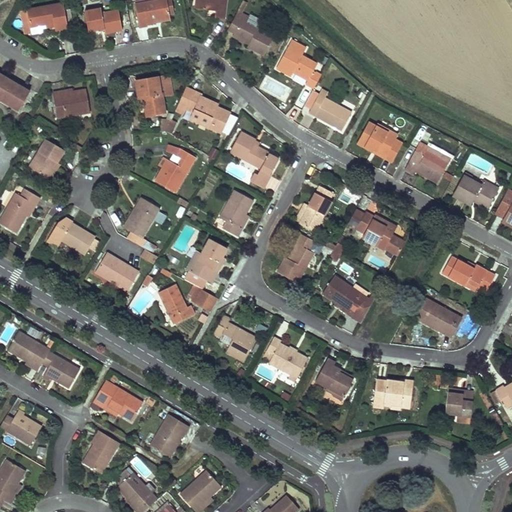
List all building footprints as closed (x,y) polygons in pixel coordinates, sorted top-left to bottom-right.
[(135,5),(139,27),(148,25),(147,24),(156,22),(155,20),(170,17),(169,13),(174,12),(171,0),(157,0),(158,0),(135,5)] [(198,0),(198,9),(216,11),(215,18),(224,19),(226,0),(198,0)] [(68,28),(64,3),(21,11),(26,35),(32,34),(32,35),(44,33),(43,29),(55,27),(56,30),(62,29),(68,28)] [(85,11),(88,31),(104,28),(105,33),(113,32),(122,30),(119,10),(102,13),(101,8),(85,11)] [(264,55),(274,36),(246,22),(249,17),(240,12),(238,11),(228,30),(234,33),(250,41),(248,45),(247,47),(264,55)] [(248,45),(250,41),(234,33),(233,37),(241,41),(248,45)] [(292,40),(277,68),(291,76),(294,72),(300,75),(308,80),(306,84),(314,88),(321,75),(313,71),(317,64),(302,56),(306,48),(292,40)] [(10,80),(0,73),(0,98),(19,110),(30,92),(10,80)] [(147,116),(165,113),(162,96),(173,94),(170,75),(136,80),(137,90),(138,98),(145,96),(146,100),(144,100),(147,116)] [(267,76),(262,86),(282,96),(287,86),(267,76)] [(186,87),(175,111),(183,114),(186,109),(194,112),(191,119),(221,132),(230,112),(216,106),(215,107),(200,100),(201,97),(202,94),(186,87)] [(295,104),(303,108),(311,92),(303,88),(295,104)] [(53,93),(57,118),(90,112),(86,89),(73,92),(61,94),(61,92),(53,93)] [(342,131),(352,112),(325,98),(327,93),(321,90),(318,95),(310,111),(309,113),(327,123),(342,131)] [(310,111),(318,95),(312,92),(304,107),(310,111)] [(201,97),(200,100),(215,107),(216,106),(217,104),(209,100),(201,97)] [(231,127),(237,117),(231,114),(226,124),(231,127)] [(171,120),(162,119),(161,132),(166,132),(169,126),(171,120)] [(391,162),(402,143),(395,139),(397,135),(378,124),(377,126),(369,122),(358,143),(372,151),(374,149),(385,155),(384,158),(391,162)] [(241,132),(230,152),(261,168),(258,174),(255,173),(251,182),(264,188),(271,175),(270,175),(273,169),(279,159),(268,154),(269,153),(257,146),(254,144),(255,141),(256,140),(241,132)] [(429,145),(432,140),(424,135),(405,169),(414,174),(416,171),(423,175),(437,183),(451,158),(429,145)] [(65,150),(46,139),(30,167),(48,178),(58,162),(65,150)] [(74,144),(72,147),(80,152),(82,149),(74,144)] [(213,163),(219,149),(209,145),(204,160),(213,163)] [(175,192),(196,157),(182,149),(178,156),(182,158),(184,160),(181,167),(177,165),(168,159),(163,167),(155,181),(175,192)] [(384,158),(385,155),(374,149),(372,151),(379,155),(384,158)] [(163,167),(168,159),(164,157),(159,165),(163,167)] [(58,162),(48,178),(51,180),(57,170),(61,164),(58,162)] [(453,177),(446,172),(443,177),(451,181),(453,177)] [(488,209),(498,191),(482,183),(481,185),(470,180),(472,177),(464,173),(453,196),(471,205),(474,200),(477,201),(476,203),(488,209)] [(484,181),(482,183),(498,191),(499,189),(484,181)] [(309,205),(299,223),(312,231),(320,216),(323,218),(332,201),(330,200),(334,193),(320,185),(309,205)] [(16,193),(0,219),(0,222),(17,233),(27,216),(34,204),(36,205),(41,198),(25,189),(21,196),(16,193)] [(235,190),(220,217),(227,222),(223,229),(238,236),(242,227),(239,226),(246,214),(253,200),(235,190)] [(511,223),(511,203),(511,199),(504,195),(495,212),(504,217),(503,219),(511,223)] [(134,210),(136,212),(144,199),(142,197),(137,205),(134,210)] [(142,238),(160,208),(144,199),(136,212),(134,210),(124,227),(142,238)] [(295,221),(299,223),(309,205),(305,203),(302,209),(295,221)] [(36,205),(34,204),(27,216),(29,217),(36,205)] [(357,228),(365,212),(357,208),(348,223),(357,228)] [(362,237),(384,249),(393,234),(385,230),(389,223),(382,219),(374,215),(373,217),(365,212),(357,228),(365,233),(362,237)] [(246,214),(239,226),(242,227),(245,223),(249,216),(246,214)] [(323,218),(320,216),(312,231),(315,232),(323,218)] [(79,227),(72,223),(72,221),(66,218),(59,222),(48,241),(57,246),(61,240),(84,254),(95,237),(79,227)] [(389,223),(385,230),(393,234),(396,227),(389,223)] [(298,283),(314,253),(309,250),(314,241),(301,234),(296,244),(299,246),(291,260),(288,259),(285,257),(277,272),(298,283)] [(89,248),(96,251),(102,242),(95,238),(89,248)] [(227,248),(210,238),(201,253),(196,250),(186,269),(188,270),(184,279),(194,285),(199,276),(207,281),(212,283),(218,272),(215,270),(223,257),(227,248)] [(157,246),(146,240),(142,247),(146,249),(153,254),(157,246)] [(338,242),(334,251),(340,255),(344,246),(338,242)] [(288,259),(291,260),(299,246),(296,244),(292,251),(288,259)] [(158,257),(153,254),(146,249),(141,257),(154,264),(158,257)] [(340,255),(334,251),(330,258),(336,261),(340,255)] [(139,272),(107,253),(95,272),(127,291),(139,272)] [(452,256),(442,273),(465,285),(467,282),(477,287),(486,292),(491,283),(495,275),(476,265),(475,266),(474,268),(466,264),(452,256)] [(223,257),(215,270),(218,272),(222,265),(225,258),(223,257)] [(152,278),(148,275),(143,284),(147,286),(152,278)] [(369,298),(366,297),(369,293),(355,283),(352,287),(335,275),(323,293),(337,303),(347,310),(345,313),(361,323),(375,297),(371,295),(369,298)] [(207,281),(199,276),(194,285),(198,287),(201,289),(202,290),(207,281)] [(477,287),(467,282),(465,285),(475,291),(477,287)] [(158,292),(173,324),(195,314),(191,305),(187,307),(176,284),(158,292)] [(191,301),(194,302),(201,289),(198,287),(191,301)] [(194,302),(211,312),(215,305),(218,298),(202,290),(201,289),(194,302)] [(415,317),(452,337),(457,328),(462,318),(426,298),(415,317)] [(345,313),(347,310),(337,303),(335,305),(340,309),(345,313)] [(226,352),(244,361),(256,337),(247,332),(228,322),(230,318),(224,315),(213,333),(220,337),(222,333),(233,339),(226,352)] [(50,349),(20,331),(8,350),(27,362),(26,363),(38,371),(42,364),(49,351),(50,349)] [(223,334),(220,339),(229,344),(232,338),(223,334)] [(291,374),(297,377),(307,358),(292,350),(279,343),(280,341),(274,338),(267,350),(274,354),(269,362),(291,374)] [(80,369),(49,351),(42,364),(49,367),(60,374),(56,381),(69,389),(80,369)] [(328,358),(315,381),(327,387),(343,396),(353,379),(339,372),(341,370),(333,366),(335,362),(328,358)] [(60,374),(49,367),(44,376),(49,379),(50,378),(56,381),(60,374)] [(341,370),(339,372),(353,379),(354,377),(346,373),(341,370)] [(432,386),(447,387),(448,375),(433,374),(432,386)] [(93,402),(100,406),(101,405),(107,409),(108,406),(119,412),(118,413),(131,421),(143,402),(106,380),(93,402)] [(376,380),(373,406),(383,407),(384,404),(391,405),(391,403),(401,405),(400,407),(410,408),(413,388),(404,386),(404,384),(400,384),(400,382),(386,380),(386,381),(376,380)] [(511,389),(508,392),(505,388),(504,386),(496,390),(507,408),(511,405),(511,389)] [(342,400),(343,396),(327,387),(326,390),(333,394),(332,395),(342,400)] [(464,394),(463,400),(473,401),(474,391),(458,389),(449,388),(448,392),(464,394)] [(470,417),(471,417),(473,401),(463,400),(464,394),(448,392),(445,413),(458,415),(470,417)] [(101,405),(100,406),(116,417),(118,413),(119,412),(108,406),(107,409),(101,405)] [(25,413),(19,410),(14,419),(25,425),(29,418),(24,415),(25,413)] [(190,427),(169,414),(151,445),(170,456),(178,443),(171,439),(177,428),(186,434),(190,427)] [(14,419),(7,415),(0,426),(0,427),(30,445),(42,426),(29,418),(25,425),(14,419)] [(469,424),(470,417),(458,415),(457,422),(469,424)] [(177,428),(171,439),(178,443),(181,438),(183,439),(186,434),(177,428)] [(99,431),(92,443),(93,444),(90,449),(97,453),(104,443),(97,439),(101,432),(99,431)] [(120,443),(101,432),(97,439),(104,443),(97,453),(90,449),(82,462),(102,474),(120,443)] [(0,496),(2,498),(6,491),(11,494),(18,484),(26,471),(7,459),(0,470),(0,496)] [(126,469),(117,478),(122,483),(131,475),(126,469)] [(221,487),(206,470),(180,494),(191,506),(196,501),(200,505),(209,497),(210,497),(221,487)] [(143,511),(158,499),(133,472),(131,475),(122,483),(117,487),(127,499),(132,503),(130,505),(136,511),(137,511),(143,511)] [(6,491),(2,498),(4,499),(11,503),(18,492),(21,486),(18,484),(11,494),(6,491)] [(296,511),(299,509),(286,495),(270,510),(271,511),(269,511),(296,511)] [(196,501),(191,506),(195,511),(198,511),(206,505),(212,500),(210,497),(209,497),(200,505),(196,501)]
